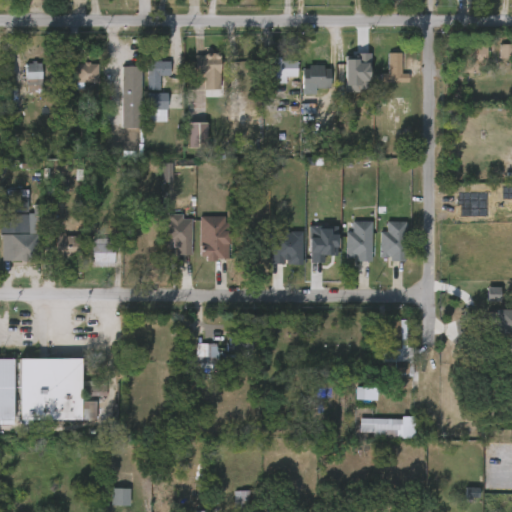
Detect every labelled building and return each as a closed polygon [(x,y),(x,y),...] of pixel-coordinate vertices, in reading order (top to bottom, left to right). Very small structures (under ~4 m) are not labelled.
[(485,71),(457,71),(457,45),(485,45),(485,71)] [(511,45),(499,45),(498,59),(511,59),(511,45)] [(398,52),(398,73),(406,73),(406,82),(377,82),(377,73),(386,73),(386,52),(398,52)] [(344,60),(344,92),(369,93),(370,54),(357,54),(356,60),(344,60)] [(193,55),(217,55),(217,89),(201,89),(201,74),(193,74),(193,55)] [(266,81),(266,59),(294,59),(294,77),(282,77),(282,81),(266,81)] [(156,75),(156,89),(145,89),(145,61),(167,61),(167,75),(156,75)] [(39,91),(24,91),(24,63),(39,63),(39,91)] [(96,63),(96,83),(74,83),(74,63),(96,63)] [(138,66),(138,127),(118,127),(118,66),(138,66)] [(300,88),(300,66),(328,66),(328,88),(300,88)] [(164,93),(164,122),(145,122),(145,93),(164,93)] [(187,123),(186,148),(205,148),(206,124),(187,123)] [(36,214),(36,260),(0,260),(0,190),(26,190),(26,214),(36,214)] [(190,220),(182,220),(182,216),(163,216),(163,249),(175,249),(175,256),(191,256),(190,220)] [(198,216),(226,216),(226,260),(198,260),(198,216)] [(343,259),(343,231),(349,231),(349,221),(368,221),(368,259),(343,259)] [(378,231),(384,231),(384,221),(403,221),(403,259),(378,259),(378,231)] [(336,255),(336,225),(307,225),(308,263),(324,262),(324,256),(336,255)] [(301,232),(270,232),(270,265),(301,265),(301,232)] [(77,235),(77,257),(54,257),(54,235),(77,235)] [(112,239),(112,266),(90,266),(90,239),(112,239)] [(498,288),(485,288),(486,302),(499,302),(498,288)] [(495,333),(511,332),(511,309),(495,310),(495,314),(486,314),(486,325),(495,325),(495,333)] [(405,321),(405,348),(410,348),(409,376),(391,375),(392,361),(377,361),(378,320),(405,321)] [(252,333),(228,332),(227,352),(251,353),(252,333)] [(215,344),(215,368),(194,368),(194,344),(215,344)] [(80,388),(102,388),(102,396),(80,396),(80,420),(19,420),(19,359),(80,359),(80,388)] [(0,360),(12,360),(12,421),(0,421),(0,360)] [(375,400),(375,389),(357,389),(356,400),(375,400)] [(357,433),(357,419),(400,420),(400,437),(372,436),(372,433),(357,433)] [(232,510),(232,491),(252,491),(252,510),(232,510)]
